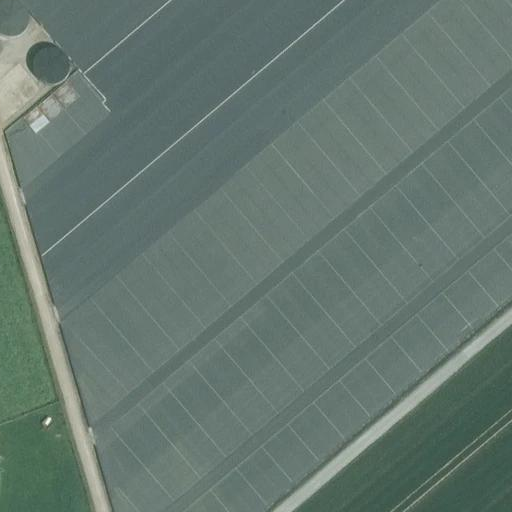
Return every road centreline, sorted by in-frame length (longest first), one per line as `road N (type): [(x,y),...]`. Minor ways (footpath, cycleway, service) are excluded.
road 1 (unknown): [(0,160),(114,511)]
road 2 (track): [(272,511),(511,310)]
